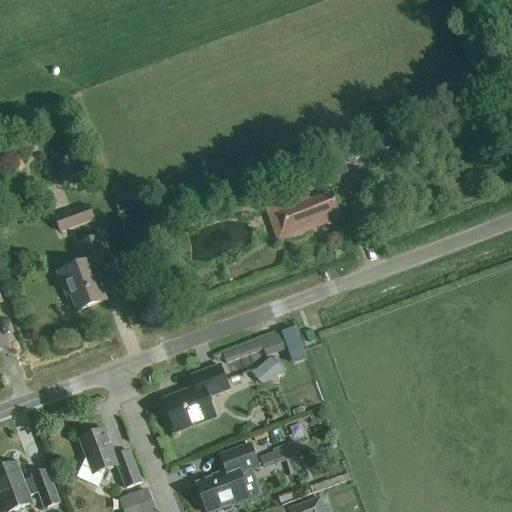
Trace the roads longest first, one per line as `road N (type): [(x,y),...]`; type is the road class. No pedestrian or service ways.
road 1 (unclassified): [(117,372),(511,224)]
road 2 (residential): [(171,511),(117,372)]
road 3 (unclassified): [(0,415),(117,372)]
